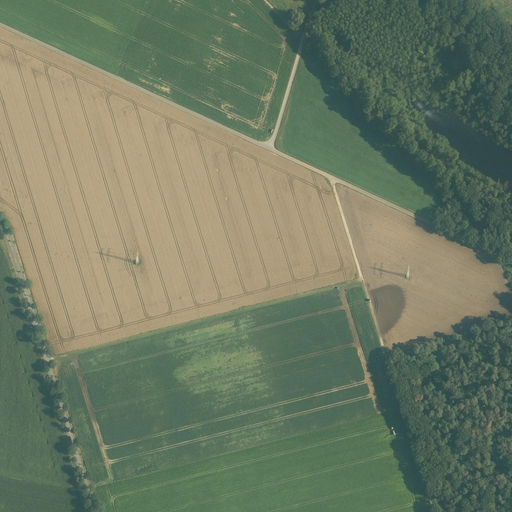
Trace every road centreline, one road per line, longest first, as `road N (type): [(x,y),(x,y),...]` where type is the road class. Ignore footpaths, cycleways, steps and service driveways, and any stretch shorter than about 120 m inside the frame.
road 1 (unclassified): [(511,261),(0,25)]
road 2 (track): [(333,178),(434,511)]
road 3 (residential): [(0,227),(94,511)]
road 4 (track): [(511,110),(501,93),(501,55),(445,0)]
road 5 (track): [(387,361),(511,319)]
